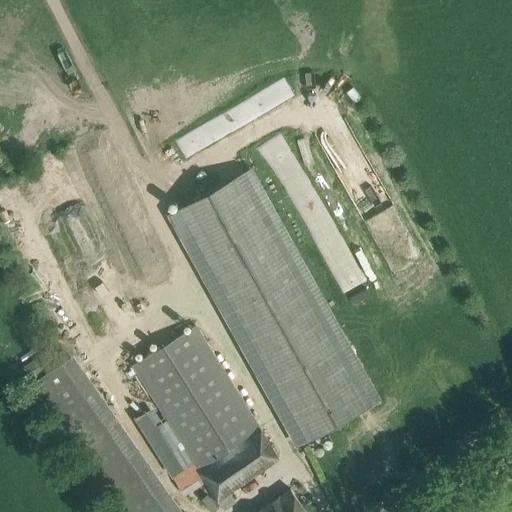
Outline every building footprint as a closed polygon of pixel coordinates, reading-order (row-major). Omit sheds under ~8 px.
[(78,142),(87,172),(107,166),(97,136),(78,142)] [(371,404),(242,172),(170,212),(299,444),(371,404)] [(187,466),(198,487),(206,481),(218,499),(279,459),(192,326),(131,367),(194,462),(187,466)] [(69,354),(23,387),(112,511),(178,511),(180,511),(69,354)] [(185,495),(198,487),(187,466),(172,476),(185,495)] [(257,511),(306,511),(291,489),(257,511)]
